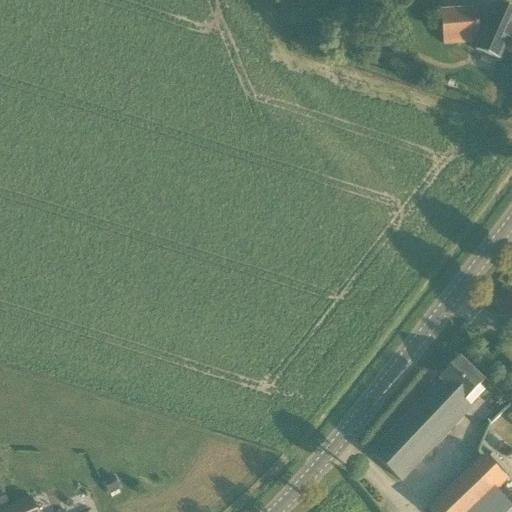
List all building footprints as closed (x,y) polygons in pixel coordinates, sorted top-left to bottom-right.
[(511,11),(497,5),(476,53),(477,53),(480,46),(501,56),(498,63),(499,63),(504,51),(511,54),(511,11)] [(476,10),(441,13),(443,45),(479,42),(476,10)] [(371,455),(400,483),(464,416),(457,410),(483,382),(459,360),(433,387),(434,388),(371,455)] [(511,450),(511,410),(508,406),(488,426),(511,450)] [(506,511),(511,507),(496,490),(505,481),(483,458),(429,511),(506,511)] [(112,477),(103,482),(109,494),(119,489),(112,477)] [(0,511),(35,511),(29,497),(9,507),(5,497),(0,498),(0,511)]
